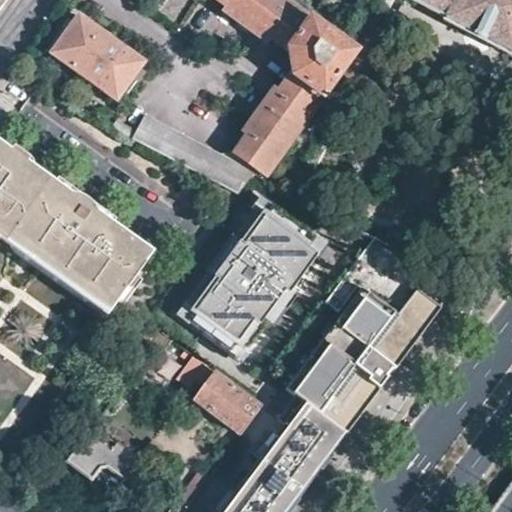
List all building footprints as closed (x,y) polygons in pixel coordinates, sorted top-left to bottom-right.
[(247,181),(255,171),(266,178),(318,107),(330,115),(338,105),(326,95),(357,52),(286,0),(216,0),(289,54),(293,73),(232,155),(219,157),(145,116),(132,138),(238,194),(247,181)] [(328,0),(328,2),(389,39),(392,32),(386,28),(338,0),(328,0)] [(511,0),(410,0),(444,18),(442,21),(510,58),(511,55),(511,0)] [(366,6),(362,13),(386,28),(393,16),(373,5),(371,9),(366,6)] [(143,62),(79,16),(51,54),(88,80),(116,101),(143,62)] [(0,241),(107,318),(153,254),(34,167),(0,142),(0,241)] [(273,205),(263,197),(255,208),(266,215),(273,205)] [(316,236),(273,205),(266,215),(255,208),(186,301),(196,309),(188,319),(231,351),(238,341),(248,349),(272,317),(267,314),(276,302),(287,310),(297,296),(291,291),(318,254),(308,247),(316,236)] [(326,244),(316,236),(308,247),(318,254),(326,244)] [(377,255),(386,244),(372,237),(365,246),(377,255)] [(361,288),(330,330),(390,376),(430,322),(460,282),(430,267),(395,312),(361,288)] [(312,318),(321,325),(342,295),(333,289),(312,318)] [(196,309),(186,301),(178,312),(188,319),(196,309)] [(308,343),(321,325),(312,318),(299,336),(308,343)] [(390,376),(330,330),(284,388),(300,401),(344,435),(345,435),(367,406),(390,376)] [(172,341),(161,332),(147,353),(156,361),(172,341)] [(248,349),(238,341),(231,351),(241,358),(248,349)] [(260,407),(206,366),(195,378),(208,389),(199,400),(241,433),(260,407)] [(282,425),(327,458),(336,446),(344,435),(300,401),(292,412),(282,425)] [(85,422),(76,415),(68,427),(77,434),(85,422)] [(327,458),(282,425),(217,511),(288,511),(306,488),(328,459),(327,458)] [(138,461),(92,427),(66,462),(88,478),(90,492),(100,500),(112,496),(138,461)] [(180,511),(183,511),(200,489),(192,483),(174,508),(180,511)]
